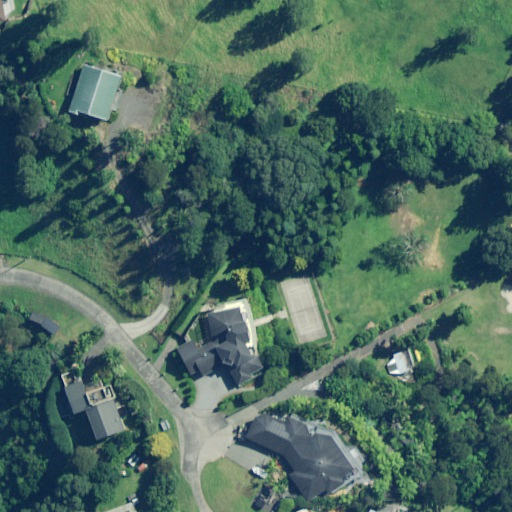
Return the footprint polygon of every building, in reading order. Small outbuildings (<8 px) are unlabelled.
[(0,0),(0,20),(8,19),(3,0),(0,0)] [(122,74),(85,63),(70,110),(84,115),(85,112),(109,119),(122,74)] [(197,348),(193,338),(175,346),(189,376),(202,370),(204,375),(227,365),(236,385),(252,379),(250,375),(264,368),(257,351),(254,316),(245,296),(204,314),(215,340),(197,348)] [(54,335),(60,327),(46,317),(40,325),(54,335)] [(65,350),(71,342),(59,333),(53,342),(65,350)] [(392,376),(415,369),(410,350),(386,357),(392,376)] [(124,429),(120,418),(129,414),(125,403),(116,407),(114,401),(118,399),(112,383),(85,393),(77,369),(58,376),(67,401),(55,406),(59,419),(85,409),(96,440),(124,429)] [(296,470),(289,474),(306,502),(323,491),(326,495),(363,472),(338,432),(290,411),(285,424),(259,412),(247,439),(287,456),(296,470)] [(96,506),(98,511),(137,511),(134,505),(140,503),(139,499),(134,500),(132,493),(96,506)] [(400,511),(396,501),(388,497),(380,511),(374,511),(371,510),(369,511),(400,511)]
